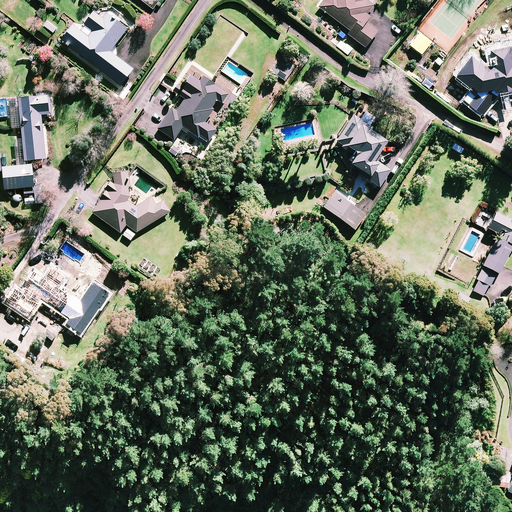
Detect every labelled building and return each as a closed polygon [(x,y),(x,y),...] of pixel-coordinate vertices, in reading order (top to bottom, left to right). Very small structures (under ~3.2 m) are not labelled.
[(320,0),(316,6),(349,30),(346,34),(363,47),(376,30),(364,21),(368,15),(365,13),(372,5),(365,0),(320,0)] [(109,53),(126,31),(105,15),(102,19),(93,12),(83,25),(92,32),(87,38),(72,27),(60,42),(119,88),(132,70),(109,53)] [(352,49),(341,41),(337,46),(348,55),(352,49)] [(511,52),(497,56),(499,66),(489,68),(470,53),(460,65),(470,73),(468,76),(472,80),(475,77),(479,80),(464,100),(483,115),(503,91),(500,83),(508,82),(510,88),(511,87),(511,52)] [(199,81),(190,74),(181,87),(177,84),(172,92),(185,100),(177,111),(172,108),(157,130),(173,141),(181,131),(186,135),(188,132),(198,139),(199,136),(208,142),(216,131),(204,123),(214,110),(212,108),(217,101),(221,105),(229,94),(203,76),(199,81)] [(46,160),(45,158),(42,116),(51,115),(49,94),(37,95),(37,98),(17,99),(23,162),(46,160)] [(347,152),(348,150),(358,155),(351,165),(371,178),(369,181),(379,187),(389,171),(373,160),(385,142),(368,132),(371,128),(354,117),(337,142),(343,146),(342,148),(347,152)] [(23,189),(25,205),(42,203),(40,187),(34,188),(31,165),(1,168),(3,191),(23,189)] [(100,201),(92,213),(120,234),(125,226),(127,228),(122,234),(130,241),(136,233),(170,212),(159,195),(153,199),(152,197),(135,207),(128,201),(130,199),(129,173),(113,173),(113,184),(110,182),(105,189),(106,190),(99,200),(100,201)] [(347,198),(336,190),(323,208),(354,231),(365,216),(345,201),(347,198)] [(488,286),(490,287),(496,274),(498,275),(511,247),(511,223),(490,212),(489,214),(482,211),(476,223),(498,235),(476,278),(478,279),(472,291),(483,297),(488,286)] [(470,298),(460,292),(456,298),(466,304),(470,298)] [(483,307),(472,308),(473,317),(484,315),(483,307)] [(511,471),(511,469),(511,450),(499,449),(497,469),(511,471)] [(508,473),(498,472),(496,487),(507,488),(508,473)]
